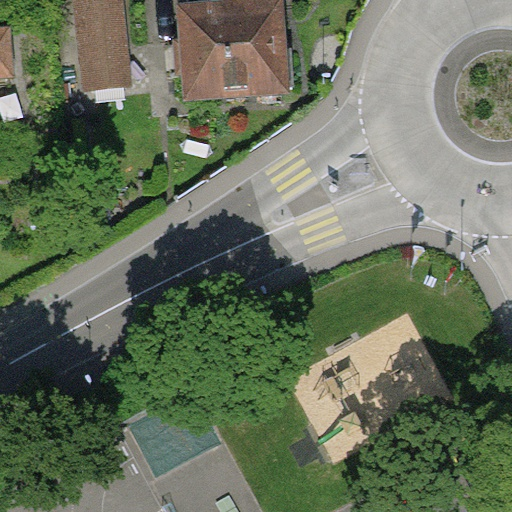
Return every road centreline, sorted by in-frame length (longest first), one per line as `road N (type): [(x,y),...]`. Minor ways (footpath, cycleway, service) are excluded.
road 1 (primary): [(0,372),(407,143)]
road 2 (primary): [(462,0),(423,26),(406,52),(397,113),(407,143)]
road 3 (primary): [(407,143),(446,188),(474,201),(511,204)]
